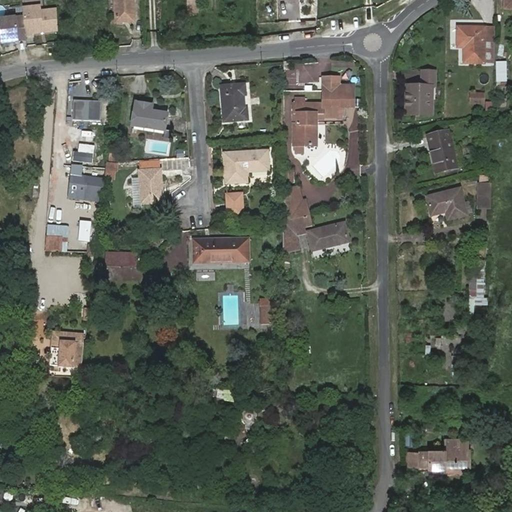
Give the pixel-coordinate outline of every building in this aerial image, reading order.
[(116,0),(117,13),(132,12),(131,0),(116,0)] [(255,0),(256,19),(265,19),(264,0),(255,0)] [(46,5),(21,7),(22,16),(24,35),(32,34),(32,33),(56,30),(55,4),(46,5)] [(0,42),(25,40),(24,35),(22,16),(0,18),(0,42)] [(456,31),(456,46),(463,46),(463,51),(463,67),(483,67),(483,31),(475,31),(475,35),(466,35),(466,31),(456,31)] [(492,31),(483,31),(483,67),(491,67),(492,31)] [(497,63),(498,83),(507,82),(506,63),(497,63)] [(406,90),(406,119),(433,119),(432,90),(435,90),(435,75),(421,75),(421,90),(406,90)] [(221,88),(224,122),(246,121),(245,110),(243,111),(242,96),(244,96),(243,87),(221,88)] [(316,148),(316,144),(316,122),(324,122),(324,119),(338,119),(337,109),(354,109),(353,88),(323,88),(323,106),(305,106),(305,100),(295,100),(295,106),(293,106),(293,148),(295,148),(303,148),(316,148)] [(474,97),(474,106),(484,106),(484,98),(474,97)] [(137,104),(134,129),(166,133),(169,115),(155,113),(155,106),(137,104)] [(429,140),(437,176),(457,172),(449,135),(429,140)] [(224,153),(226,183),(246,182),(245,171),(268,170),(267,151),(224,153)] [(142,161),(142,170),(163,170),(163,159),(142,161)] [(119,163),(108,164),(107,171),(114,172),(118,172),(119,163)] [(142,170),(143,202),(164,201),(163,170),(142,170)] [(114,172),(107,171),(106,180),(113,181),(114,172)] [(291,171),(283,171),(284,183),(294,183),(294,177),(290,177),(291,171)] [(81,200),(100,201),(102,176),(82,175),(81,200)] [(299,188),(292,189),(295,203),(302,202),(299,188)] [(479,212),(491,212),(491,191),(491,188),(479,188),(479,212)] [(284,191),(283,221),(302,218),(309,216),(305,201),(302,202),(295,203),(292,189),(284,191)] [(428,201),(432,219),(447,216),(448,223),(467,218),(461,192),(428,201)] [(226,195),(228,217),(243,216),(241,194),(226,195)] [(302,218),(304,227),(311,226),(309,216),(302,218)] [(283,221),(283,223),(283,253),(290,251),(299,250),(296,234),(306,232),(304,227),(302,218),(283,221)] [(308,233),(311,252),(348,244),(344,226),(308,233)] [(71,248),(79,249),(82,228),(73,227),(71,248)] [(61,238),(46,238),(46,251),(60,252),(61,238)] [(195,244),(196,268),(251,264),(250,240),(195,244)] [(108,256),(107,269),(137,272),(139,259),(108,256)] [(469,258),(467,294),(483,295),(485,259),(469,258)] [(53,301),(69,303),(70,288),(54,286),(53,301)] [(272,306),(261,306),(261,323),(273,322),(272,306)] [(83,344),(60,342),(58,367),(80,369),(83,344)] [(466,451),(466,439),(445,438),(445,449),(419,449),(419,451),(419,459),(419,466),(419,468),(471,468),(471,451),(469,451),(466,451)] [(419,451),(407,450),(407,466),(419,466),(419,459),(419,451)]
